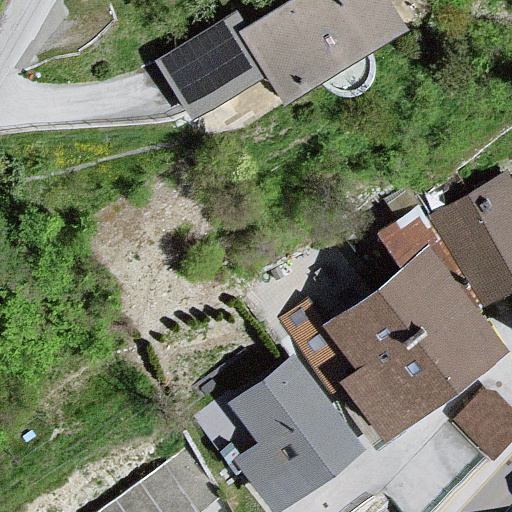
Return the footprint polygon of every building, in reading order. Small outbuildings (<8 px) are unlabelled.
[(298,0),(263,22),(255,26),(287,70),(306,97),(429,25),(412,0),(298,0)] [(250,5),(163,58),(201,114),(287,70),(255,26),(263,22),(250,5)] [(511,285),(511,198),(500,177),(435,214),(486,301),(511,285)] [(346,382),(393,429),(492,352),(450,283),(460,277),(426,222),(403,233),(397,221),(380,234),(403,270),(331,323),(363,364),(346,382)] [(241,462),(277,509),(359,446),(290,358),(232,404),(264,444),(241,462)] [(452,409),(488,447),(511,423),(511,396),(490,373),(452,409)] [(188,437),(77,511),(181,511),(221,485),(188,437)]
